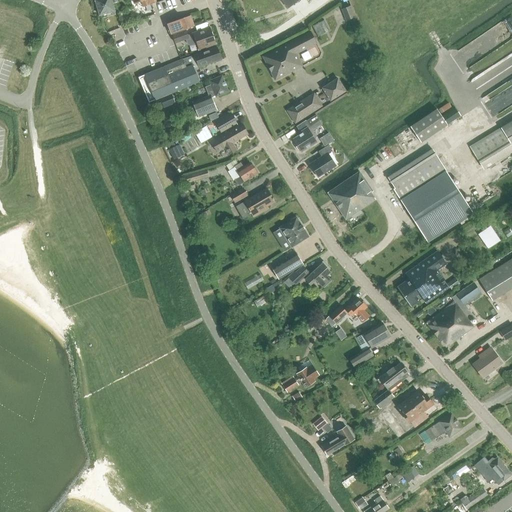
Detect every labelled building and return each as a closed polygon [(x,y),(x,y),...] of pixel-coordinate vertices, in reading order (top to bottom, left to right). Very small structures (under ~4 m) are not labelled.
[(94,0),(99,15),(115,10),(113,6),(118,5),(116,0),(94,0)] [(342,9),(346,21),(354,17),(350,6),(342,9)] [(193,26),(189,15),(167,23),(172,34),(193,26)] [(188,35),(186,30),(172,35),(175,43),(186,39),(188,44),(190,45),(196,42),(198,49),(215,43),(210,27),(193,33),(188,35)] [(297,54),(316,44),(310,32),(262,56),(275,81),(303,66),(297,54)] [(449,77),(480,59),(470,42),(431,64),(446,88),(453,84),(449,77)] [(220,57),(217,46),(194,54),(194,55),(190,56),(182,59),(185,67),(192,64),(193,67),(220,57)] [(164,66),(138,77),(149,102),(199,80),(193,67),(192,64),(185,67),(182,59),(182,58),(164,66)] [(453,88),(466,110),(504,88),(491,66),(453,88)] [(205,86),(208,95),(210,94),(211,96),(215,95),(216,96),(228,91),(222,75),(209,80),(211,84),(205,86)] [(345,91),(337,78),(322,88),(330,100),(345,91)] [(287,110),(295,123),(322,106),(314,93),(287,110)] [(171,94),(160,99),(149,103),(152,110),(162,106),(163,108),(175,103),(171,94)] [(192,102),(199,117),(216,109),(211,96),(210,94),(208,95),(192,102)] [(455,107),(442,115),(448,124),(461,116),(455,107)] [(215,122),(221,132),(236,123),(230,114),(215,122)] [(316,114),(306,121),(308,124),(310,126),(313,124),(319,120),(316,114)] [(299,135),(293,139),(297,144),(296,147),(298,150),(301,150),(301,151),(316,141),(308,129),(310,127),(310,126),(306,121),(297,126),(300,132),(298,133),(299,135)] [(242,123),(211,141),(217,151),(225,147),(229,154),(237,150),(233,142),(248,133),(242,123)] [(511,146),(500,127),(469,146),(482,167),(511,148),(511,146)] [(322,137),(319,138),(324,146),(334,140),(329,132),(328,133),(322,137)] [(175,146),(169,149),(173,157),(180,153),(176,145),(175,146)] [(310,164),(318,177),(336,166),(328,153),(332,150),(329,145),(319,151),(322,156),(310,164)] [(432,149),(387,177),(395,188),(393,189),(400,200),(427,242),(473,213),(432,149)] [(235,166),(228,171),(238,185),(257,173),(250,162),(243,166),(241,162),(235,166)] [(192,174),(180,177),(183,191),(195,188),(193,181),(208,177),(206,170),(191,174),(192,174)] [(375,199),(370,192),(373,190),(359,170),(327,192),(346,219),(375,199)] [(247,195),(243,187),(231,194),(235,202),(247,195)] [(274,201),(267,187),(244,200),(245,202),(237,207),(244,219),(252,214),(253,216),(263,211),(261,208),(274,201)] [(279,227),(291,246),(308,236),(296,216),(279,227)] [(478,237),(487,249),(497,242),(488,230),(478,237)] [(447,288),(442,280),(443,280),(437,270),(446,263),(437,251),(406,273),(409,278),(397,286),(411,306),(423,297),(426,302),(447,288)] [(272,268),(278,279),(303,265),(297,254),(272,268)] [(511,257),(478,279),(492,300),(511,287),(511,257)] [(311,274),(306,279),(310,284),(315,279),(319,283),(323,287),(331,280),(326,276),(331,272),(330,270),(331,269),(323,260),(319,264),(319,265),(310,273),(311,274)] [(294,271),(283,281),(290,289),(304,277),(305,279),(306,279),(311,274),(303,265),(295,272),(294,271)] [(465,304),(482,293),(473,282),(451,297),(454,301),(425,322),(440,341),(442,339),(447,346),(473,326),(469,321),(474,316),(465,304)] [(344,308),(341,305),(328,316),(335,324),(347,313),(351,316),(354,313),(363,322),(369,316),(363,310),(367,307),(365,305),(366,304),(362,300),(361,301),(360,300),(359,301),(357,298),(349,306),(348,305),(344,308)] [(363,333),(371,347),(390,336),(382,322),(363,333)] [(507,341),(511,337),(511,324),(501,331),(507,341)] [(325,330),(320,333),(324,340),(329,337),(325,330)] [(349,359),(354,367),(373,355),(367,347),(349,359)] [(473,364),(482,377),(501,362),(490,348),(482,354),(484,356),(473,364)] [(392,366),(376,378),(379,382),(381,381),(388,389),(389,390),(407,375),(404,372),(406,370),(400,363),(394,368),(392,366)] [(293,376),(281,384),(287,392),(298,385),(298,384),(302,381),(305,387),(315,381),(313,378),(319,375),(313,365),(307,369),(306,367),(296,373),(298,376),(294,378),(293,376)] [(388,390),(374,401),(379,408),(393,397),(388,390)] [(422,411),(432,403),(425,394),(422,396),(417,390),(398,405),(403,410),(401,412),(409,421),(410,420),(414,426),(426,416),(422,411)] [(429,428),(436,437),(445,431),(449,436),(462,428),(451,412),(429,428)] [(321,418),(313,424),(318,430),(325,424),(321,418)] [(322,445),(327,454),(353,439),(346,426),(337,431),(339,435),(322,445)] [(453,441),(455,448),(464,445),(462,438),(453,441)] [(403,452),(409,448),(405,442),(399,446),(403,452)] [(484,469),(490,477),(492,475),(498,482),(502,479),(504,480),(511,474),(497,457),(489,463),(490,465),(484,469)] [(408,477),(421,471),(416,461),(404,467),(408,477)] [(483,488),(468,499),(467,497),(461,501),(466,509),(486,495),(483,488)] [(364,511),(381,511),(388,507),(380,495),(373,500),(375,502),(364,511)]
